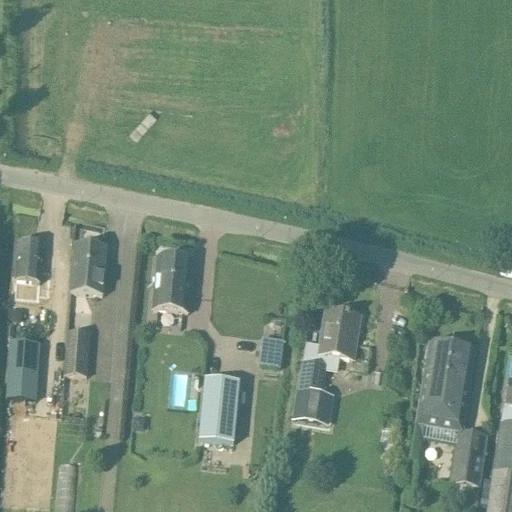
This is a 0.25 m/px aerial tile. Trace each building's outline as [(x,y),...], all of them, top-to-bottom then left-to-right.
[(59,255),(70,256),(71,226),(61,225),(59,255)] [(39,287),(42,247),(18,245),(14,297),(30,298),(32,286),(39,287)] [(106,252),(74,249),(70,297),(102,300),(106,252)] [(192,264),(157,261),(152,314),(187,317),(192,264)] [(297,396),(322,400),(326,373),(336,375),(338,363),(352,365),(359,320),(326,315),(320,351),(305,348),(302,367),(301,367),(297,396)] [(66,336),(64,369),(63,380),(86,382),(90,337),(66,336)] [(261,343),(258,370),(279,372),(283,344),(261,343)] [(429,346),(415,428),(463,436),(476,354),(429,346)] [(10,348),(6,404),(34,406),(38,350),(10,348)] [(170,408),(189,408),(190,373),(171,372),(170,408)] [(234,450),(240,386),(204,383),(198,446),(234,450)] [(294,412),(292,424),(328,429),(330,418),(332,402),(322,400),(297,396),(297,398),(294,412)] [(511,425),(499,424),(492,473),(511,476),(511,425)] [(454,492),(454,496),(470,498),(471,490),(480,491),(480,489),(487,439),(463,436),(461,449),(459,460),(460,460),(463,460),(459,488),(455,487),(455,488),(454,492)] [(511,511),(511,476),(492,473),(491,473),(485,511),(511,511)]
